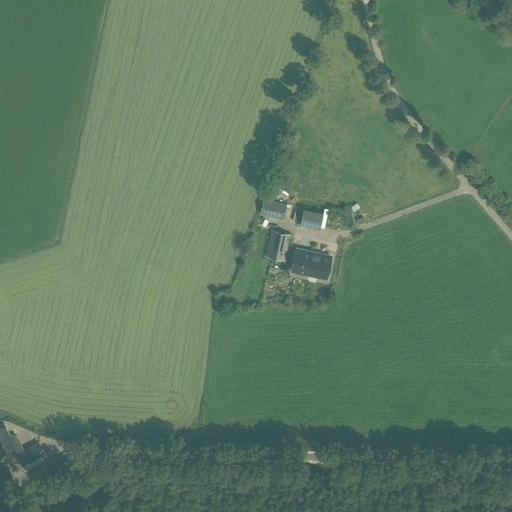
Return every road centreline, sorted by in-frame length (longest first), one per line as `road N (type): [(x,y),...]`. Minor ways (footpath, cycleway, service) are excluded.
road 1 (tertiary): [(0,492),(91,452),(511,459)]
road 2 (unclassified): [(511,237),(399,101),(366,0)]
